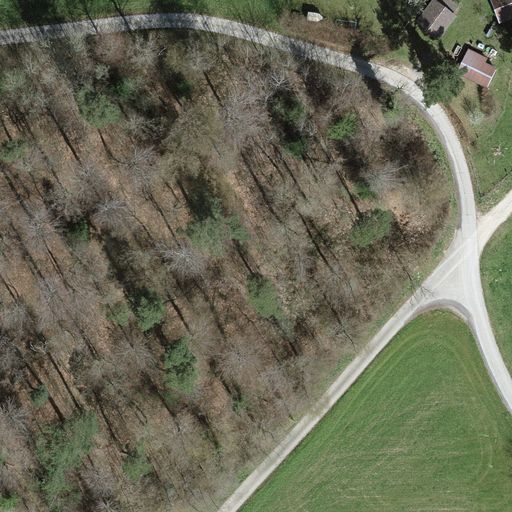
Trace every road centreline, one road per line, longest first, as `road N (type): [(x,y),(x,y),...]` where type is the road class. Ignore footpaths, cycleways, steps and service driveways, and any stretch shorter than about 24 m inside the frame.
road 1 (track): [(468,244),(460,163),(444,123),(395,78),(186,20),(0,37)]
road 2 (unclassified): [(220,511),(468,244)]
road 3 (track): [(511,396),(480,320),(468,244)]
